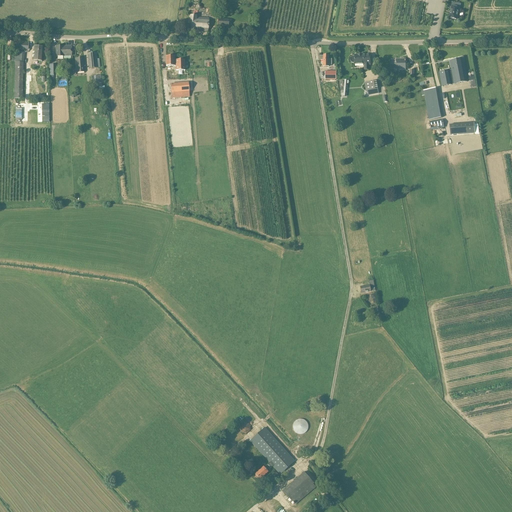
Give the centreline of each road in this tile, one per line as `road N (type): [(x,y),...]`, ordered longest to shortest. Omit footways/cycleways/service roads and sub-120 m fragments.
road 1 (unclassified): [(304,467),(324,438),(348,302),(310,42)]
road 2 (unclassified): [(310,42),(0,31)]
road 3 (unclassified): [(511,40),(310,42)]
